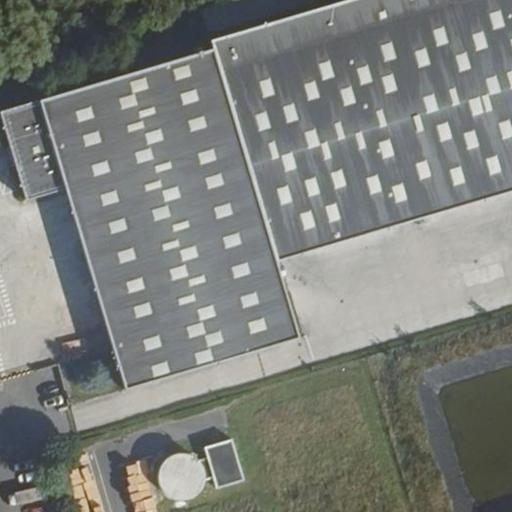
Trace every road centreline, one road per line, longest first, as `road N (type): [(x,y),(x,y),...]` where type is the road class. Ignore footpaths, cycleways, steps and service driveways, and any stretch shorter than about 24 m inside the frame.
road 1 (unknown): [(41,426),(256,364),(511,271)]
road 2 (unknown): [(41,426),(0,291)]
